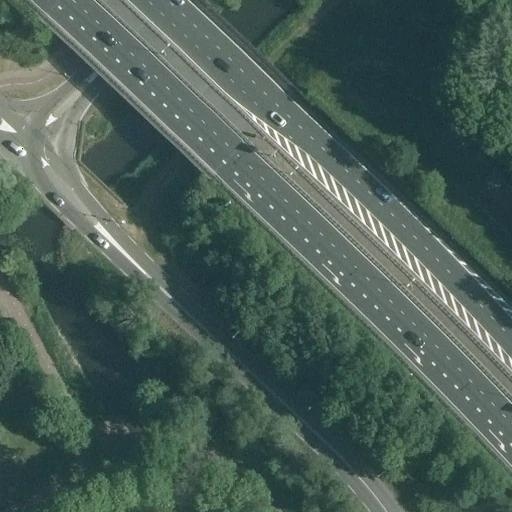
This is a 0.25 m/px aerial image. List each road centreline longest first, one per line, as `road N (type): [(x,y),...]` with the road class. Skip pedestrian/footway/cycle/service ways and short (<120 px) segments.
road 1 (trunk): [(70,0),(511,427)]
road 2 (trunk): [(511,341),(165,0)]
road 3 (tertiary): [(385,511),(337,456),(160,290)]
road 4 (tertiary): [(30,145),(41,188),(144,285),(160,290)]
road 5 (tertiary): [(160,290),(65,175),(55,142)]
